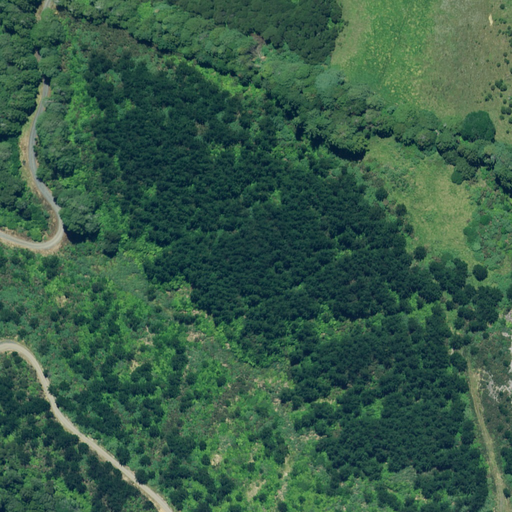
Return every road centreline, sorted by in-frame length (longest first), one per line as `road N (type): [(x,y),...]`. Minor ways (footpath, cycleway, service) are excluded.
road 1 (track): [(0,231),(29,237),(50,220),(29,157),(38,33),(50,0)]
road 2 (track): [(0,353),(28,362),(46,403),(162,511)]
